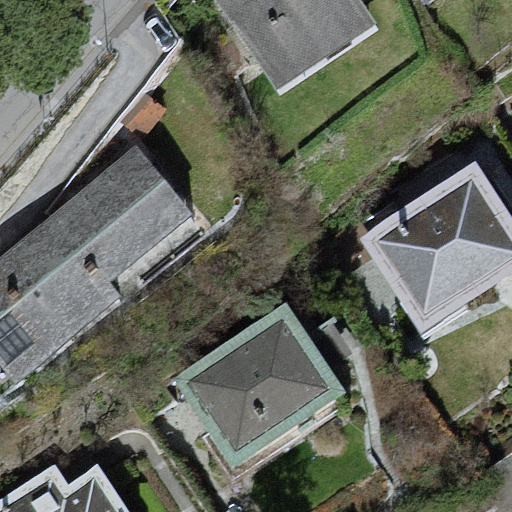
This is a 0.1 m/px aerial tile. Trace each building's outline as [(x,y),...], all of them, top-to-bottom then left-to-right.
[(362,0),(216,0),(275,92),(379,25),(362,0)] [(0,361),(17,381),(205,229),(139,148),(0,260),(0,361)] [(511,186),(498,165),(378,240),(444,345),(511,302),(511,186)] [(298,308),(184,378),(248,482),(363,412),(298,308)] [(50,466),(0,500),(0,511),(131,511),(97,463),(64,486),(50,466)]
